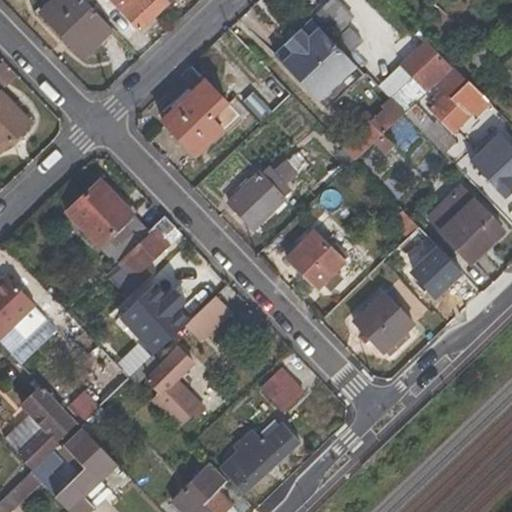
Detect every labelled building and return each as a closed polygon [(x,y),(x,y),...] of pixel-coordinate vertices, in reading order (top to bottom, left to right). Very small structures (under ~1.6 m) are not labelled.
[(83,0),(53,0),(39,15),(83,59),(114,30),(85,1),(83,0)] [(121,0),(115,7),(139,32),(170,3),(166,0),(121,0)] [(324,4),(310,17),(319,27),(332,41),(345,27),(324,4)] [(319,27),(280,64),(309,93),(348,57),(332,41),(319,27)] [(387,97),(402,115),(413,105),(434,85),(449,70),(423,43),(401,65),(412,75),(387,97)] [(476,46),(462,56),(475,69),(489,57),(476,46)] [(445,95),(427,108),(451,132),(468,116),(475,122),(469,127),(477,134),(497,115),(491,108),(453,66),(449,70),(434,85),(445,95)] [(205,80),(160,120),(195,157),(239,117),(205,80)] [(0,92),(0,154),(0,155),(31,124),(0,92)] [(382,112),(340,147),(354,161),(372,144),(383,133),(402,115),(387,97),(378,109),(382,112)] [(402,115),(439,150),(450,139),(435,121),(429,122),(413,105),(402,115)] [(372,144),(383,155),(394,145),(383,133),(372,144)] [(511,144),(501,133),(469,165),(498,196),(511,182),(511,144)] [(258,173),(227,203),(253,229),(290,193),(268,171),(262,177),(258,173)] [(100,180),(65,212),(113,262),(148,230),(100,180)] [(459,186),(426,218),(469,265),(504,231),(459,186)] [(417,227),(401,209),(392,219),(407,236),(417,227)] [(174,227),(162,217),(148,230),(152,234),(108,275),(128,296),(151,275),(146,268),(173,240),(167,234),(174,227)] [(407,236),(390,252),(412,274),(438,249),(417,227),(407,236)] [(314,231),(286,258),(316,291),(321,283),(329,291),(341,280),(335,272),(344,263),(314,231)] [(7,276),(0,282),(0,338),(35,304),(7,276)] [(382,293),(352,321),(382,353),(413,323),(382,293)] [(183,325),(199,340),(229,312),(214,294),(192,316),(183,325)] [(180,304),(135,343),(148,359),(152,356),(183,325),(192,316),(180,304)] [(159,395),(152,400),(178,428),(192,415),(195,417),(206,406),(177,377),(192,363),(179,348),(146,380),(159,395)] [(148,359),(127,378),(136,386),(158,364),(152,356),(148,359)] [(292,380),(272,399),(285,412),(305,392),(292,380)] [(40,386),(22,406),(29,414),(3,438),(34,468),(53,450),(79,425),(40,386)] [(107,416),(99,405),(79,425),(82,428),(88,434),(107,416)] [(247,433),(238,441),(243,447),(221,469),(244,494),(299,441),(282,422),(259,445),(247,433)] [(100,482),(116,463),(88,434),(82,428),(64,446),(84,467),(100,482)] [(62,459),(53,450),(34,468),(31,472),(39,482),(50,492),(60,482),(49,471),(62,459)] [(210,463),(172,501),(182,511),(223,511),(231,504),(218,492),(228,483),(210,463)] [(84,467),(68,480),(82,496),(100,482),(84,467)] [(31,472),(0,499),(0,511),(7,511),(39,482),(31,472)]
